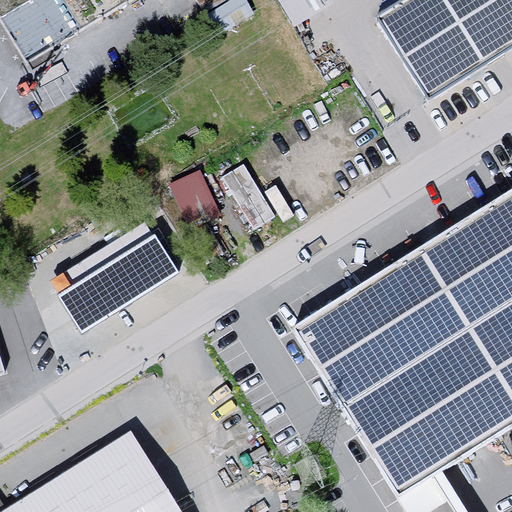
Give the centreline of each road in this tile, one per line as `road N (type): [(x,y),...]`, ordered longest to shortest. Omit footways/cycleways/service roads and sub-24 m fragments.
road 1 (unclassified): [(0,437),(511,119)]
road 2 (unknown): [(240,289),(374,511)]
